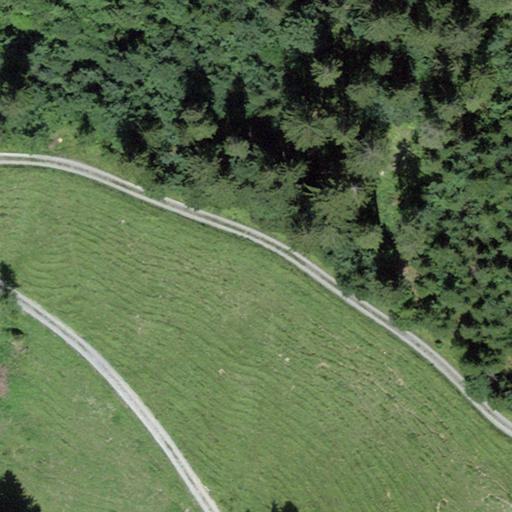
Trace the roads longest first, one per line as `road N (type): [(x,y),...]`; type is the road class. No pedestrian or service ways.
road 1 (track): [(511,433),(434,360),(290,256),(104,178),(0,158)]
road 2 (track): [(0,283),(148,422),(206,511)]
